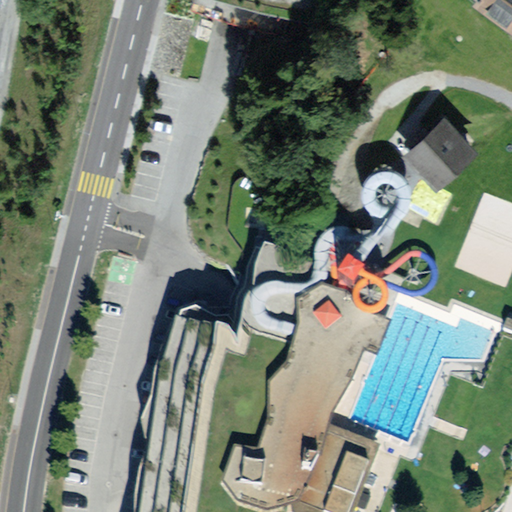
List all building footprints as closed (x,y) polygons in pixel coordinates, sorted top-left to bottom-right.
[(213,0),(302,22),(307,0),(213,0)] [(511,0),(474,0),(478,2),(476,5),(511,31),(511,0)] [(481,155),(450,121),(409,158),(440,193),(481,155)] [(404,214),(406,173),(367,171),(365,212),(404,214)] [(511,340),(492,332),(344,283),(305,291),(219,304),(178,321),(140,474),(135,511),(473,511),(474,498),(500,470),(500,441),(511,428),(511,340)]
